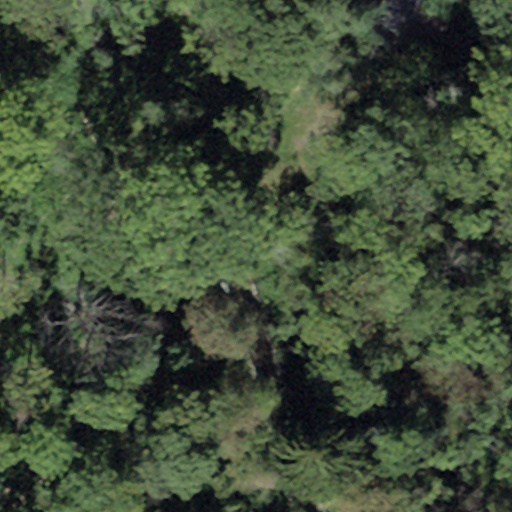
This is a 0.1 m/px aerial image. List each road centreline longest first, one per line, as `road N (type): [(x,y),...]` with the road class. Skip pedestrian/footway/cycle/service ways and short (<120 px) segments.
road 1 (track): [(0,506),(54,463),(220,253)]
road 2 (track): [(220,253),(282,177),(395,0)]
